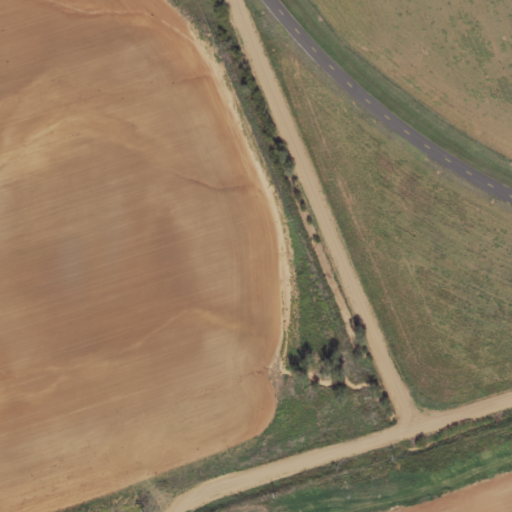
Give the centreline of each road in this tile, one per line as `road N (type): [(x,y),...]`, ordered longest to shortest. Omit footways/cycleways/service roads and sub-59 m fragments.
road 1 (residential): [(177,511),(197,493),(388,441),(408,418),(240,0)]
road 2 (residential): [(332,227),(327,339),(0,463)]
road 3 (tertiary): [(266,0),(386,122),(511,198)]
road 4 (residential): [(373,325),(511,318)]
